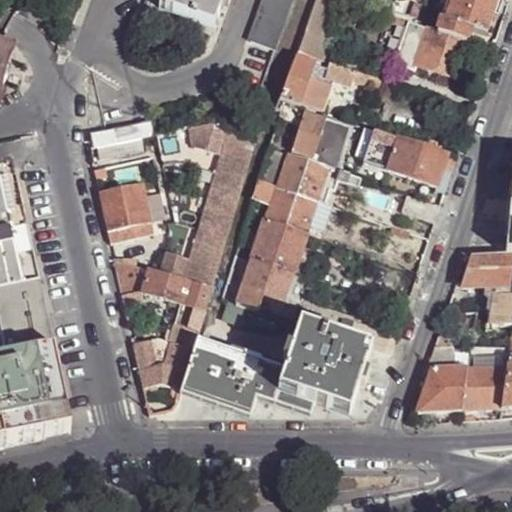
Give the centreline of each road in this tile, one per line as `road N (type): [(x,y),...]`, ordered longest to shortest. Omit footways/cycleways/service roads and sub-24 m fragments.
road 1 (residential): [(378,444),(511,36)]
road 2 (residential): [(50,116),(118,448)]
road 3 (residential): [(118,448),(378,444)]
road 4 (residential): [(93,55),(151,89),(208,69),(231,50),(249,0)]
road 5 (residential): [(493,475),(437,498),(369,511)]
road 6 (residential): [(0,474),(118,448)]
